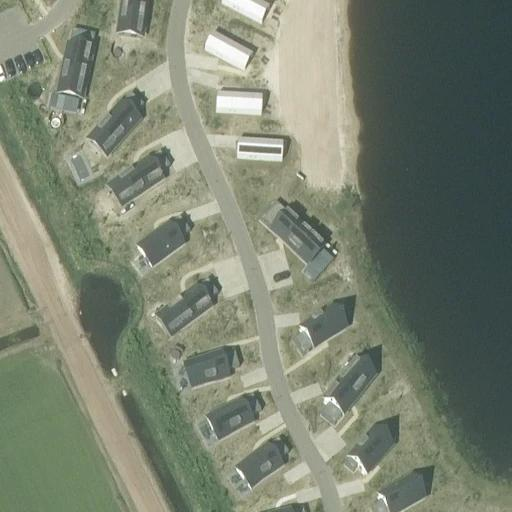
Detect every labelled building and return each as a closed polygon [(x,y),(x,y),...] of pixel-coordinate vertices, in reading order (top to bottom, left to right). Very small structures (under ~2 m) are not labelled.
[(117,35),(117,37),(118,37),(140,40),(141,40),(141,39),(143,29),(147,0),(122,0),(119,25),(117,35)] [(248,0),(222,0),(221,4),(254,22),(261,25),(262,24),(255,20),(258,14),(261,9),(268,12),(268,10),(262,7),(248,0)] [(58,94),(57,96),(58,96),(80,101),(81,101),(81,100),(83,90),(91,53),(91,52),(94,37),(71,33),(68,48),(65,58),(65,60),(64,63),(60,85),(58,94)] [(212,36),(204,51),(237,69),(244,72),(245,71),(238,67),(241,62),(244,56),(251,59),(252,58),(245,54),(212,36)] [(88,142),(88,143),(88,144),(105,158),(106,159),(107,158),(113,151),(139,122),(134,118),(143,108),(130,96),(121,106),(113,114),(112,116),(95,135),(88,142)] [(216,97),(215,114),(253,116),(260,116),(260,114),(253,114),(253,107),(254,101),(261,102),(261,100),(254,99),(216,97)] [(51,98),(48,111),(76,117),(79,103),(51,98)] [(237,143),(236,160),(274,162),(281,163),(281,161),(274,160),(274,154),(275,147),(282,148),(282,146),(275,145),(237,143)] [(108,189),(107,190),(107,191),(120,209),(121,210),(122,209),(130,204),(162,182),(158,176),(169,169),(160,154),(148,162),(139,168),(137,169),(116,183),(108,189)] [(275,205),(259,222),(270,232),(270,233),(281,243),(282,244),(284,246),(306,265),(306,266),(323,248),(287,215),(286,215),(275,205)] [(158,235),(137,250),(151,269),(182,247),(178,242),(189,234),(179,220),(168,228),(168,227),(159,233),(158,235)] [(303,273),(313,283),(333,262),(322,252),(303,273)] [(157,319),(156,320),(157,321),(170,338),(170,339),(171,339),(180,332),(210,309),(206,304),(217,296),(207,282),(196,290),(188,296),(186,298),(165,313),(157,319)] [(303,337),(292,344),(302,358),(313,351),(319,348),(320,347),(322,345),(345,330),(332,310),(300,331),(303,337)] [(207,360),(184,367),(191,390),(227,379),(226,373),(239,369),(234,353),(221,357),(220,356),(209,359),(207,360)] [(328,406),(320,417),(333,428),(342,417),(342,418),(349,409),(350,408),(352,406),(366,388),(373,380),(374,379),(373,378),(356,364),(354,363),(354,364),(347,372),(323,402),(328,406)] [(231,409),(206,422),(217,443),(252,425),(249,420),(260,413),(252,398),(240,404),(233,408),(231,409)] [(348,461),(344,467),(352,474),(357,469),(366,477),(373,469),(374,467),(375,466),(391,448),(373,432),(348,461)] [(258,455),(236,472),(250,491),(281,468),(277,463),(288,455),(278,441),(267,449),(266,449),(260,454),(258,455)] [(381,504),(369,511),(370,511),(402,511),(403,511),(423,500),(411,479),(378,498),(381,504)]
